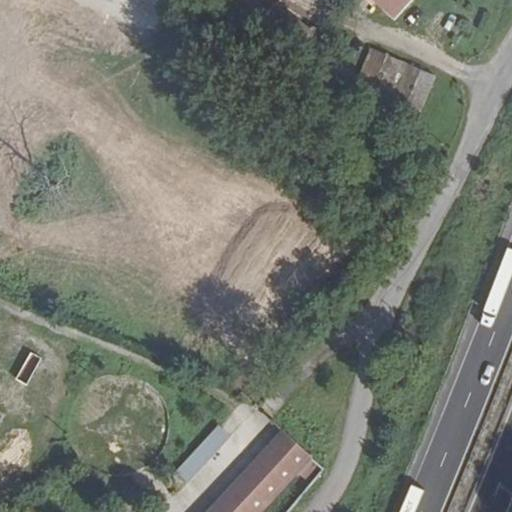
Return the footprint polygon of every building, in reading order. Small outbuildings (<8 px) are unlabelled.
[(370,0),(389,18),(406,0),(370,0)] [(368,54),(351,95),(374,105),(392,64),(368,54)] [(428,78),(403,67),(380,119),(406,130),(428,78)] [(432,332),(441,339),(464,310),(455,304),(432,332)] [(185,482),(229,436),(217,423),(172,469),(185,482)] [(203,511),(256,511),(312,454),(288,423),(203,511)]
